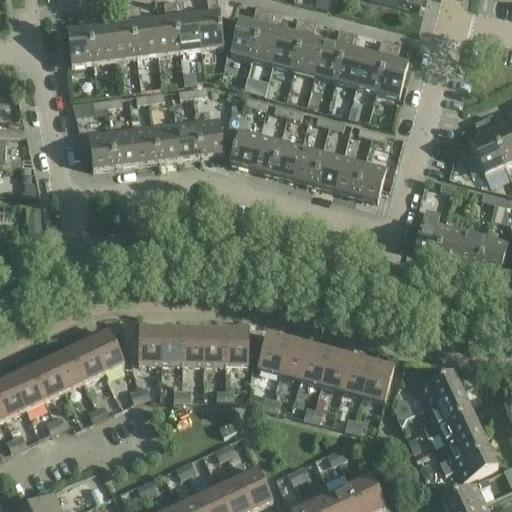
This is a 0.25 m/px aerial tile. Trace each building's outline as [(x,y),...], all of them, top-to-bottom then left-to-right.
[(377,0),(420,11),(423,1),(420,0),(377,0)] [(196,21),(201,57),(223,54),(217,3),(206,4),(208,20),(196,21)] [(201,57),(196,21),(184,22),(182,7),(173,8),(179,60),(201,57)] [(179,60),(173,8),(163,9),(165,25),(153,26),(158,62),(179,60)] [(158,62),(153,26),(141,28),(139,12),(130,14),(136,65),(158,62)] [(136,65),(130,14),(120,15),(122,28),(110,29),(114,68),(136,65)] [(251,66),(264,16),(255,14),(251,29),(238,25),(229,60),(251,66)] [(264,16),(251,66),(272,72),(281,37),(269,34),(273,19),(264,16)] [(114,68),(110,29),(98,31),(96,18),(87,19),(93,70),(114,68)] [(93,70),(87,19),(77,20),(79,35),(66,37),(70,73),(93,70)] [(281,37),(272,72),(293,77),(306,27),(297,25),(293,40),(281,37)] [(306,27),(293,77),(314,83),(323,47),(311,44),(315,30),(306,27)] [(323,47),(314,83),(335,88),(348,38),(339,36),(335,51),(323,47)] [(348,38),(335,88),(356,94),(365,58),(353,55),(357,41),(348,38)] [(356,94),(353,105),(374,110),(377,99),(390,49),(381,47),(377,62),(365,58),(356,94)] [(390,49),(377,99),(399,105),(408,70),(395,66),(399,51),(390,49)] [(192,95),(193,103),(207,102),(206,94),(192,95)] [(193,103),(192,95),(178,97),(179,105),(193,103)] [(149,101),(150,109),(164,107),(163,99),(149,101)] [(135,102),(136,110),(150,109),(149,101),(135,102)] [(258,115),(260,107),(246,103),(244,111),(258,115)] [(106,106),(107,114),(121,112),(120,104),(106,106)] [(92,108),(93,116),(107,114),(106,106),(92,108)] [(287,122),(289,114),(275,111),(273,119),(287,122)] [(351,112),(348,125),(354,126),(357,114),(351,112)] [(289,114),(287,122),(301,126),(303,118),(289,114)] [(511,168),(511,137),(509,130),(498,135),(491,121),(483,125),(504,172),(511,168)] [(317,122),(315,130),(329,133),(331,126),(317,122)] [(196,127),(200,163),(223,160),(218,124),(196,127)] [(504,172),(483,125),(474,129),(480,143),(469,149),(484,182),(504,172)] [(331,126),(329,133),(343,137),(345,129),(331,126)] [(200,163),(196,127),(174,129),(179,166),(200,163)] [(179,166),(174,129),(153,132),(157,168),(179,166)] [(157,168),(153,132),(131,135),(136,171),(157,168)] [(359,133),(357,141),(371,145),(373,137),(359,133)] [(250,174),(260,139),(238,134),(229,169),(250,174)] [(136,171),(131,135),(110,137),(115,173),(136,171)] [(89,148),(81,148),(85,164),(90,163),(92,176),(115,173),(110,137),(88,140),(89,148)] [(373,137),(371,145),(384,148),(387,140),(373,137)] [(272,180),(281,145),(260,139),(250,174),(272,180)] [(293,186),(302,151),(281,145),(272,180),(293,186)] [(314,191),(323,156),(302,151),(293,186),(314,191)] [(335,197),(344,162),(323,156),(314,191),(335,197)] [(356,202),(365,167),(344,162),(335,197),(356,202)] [(365,167),(356,202),(378,208),(383,188),(384,183),(387,174),(387,173),(365,167)] [(383,188),(381,196),(389,198),(392,190),(383,188)] [(441,188),(439,196),(452,200),(455,192),(441,188)] [(455,192),(452,200),(466,204),(468,196),(455,192)] [(483,199),(480,207),(494,211),(496,203),(483,199)] [(496,203),(494,211),(506,214),(507,206),(496,203)] [(494,211),(490,226),(508,231),(506,214),(494,211)] [(422,224),(413,260),(435,265),(444,230),(437,228),(439,219),(425,215),(422,224)] [(27,224),(27,238),(40,239),(40,225),(27,224)] [(435,265),(456,271),(465,235),(444,230),(435,265)] [(456,271),(477,276),(486,241),(465,235),(456,271)] [(36,240),(38,254),(48,249),(49,241),(36,240)] [(486,241),(477,276),(499,282),(508,247),(486,241)] [(160,372),(161,333),(139,333),(138,372),(160,372)] [(161,333),(160,372),(182,372),(182,334),(161,333)] [(182,334),(182,372),(203,373),(204,334),(182,334)] [(204,334),(203,373),(225,373),(226,334),(204,334)] [(226,334),(225,373),(247,374),(248,335),(226,334)] [(88,347),(103,380),(124,371),(108,337),(88,347)] [(279,381),(288,346),(266,340),(257,375),(279,381)] [(288,346),(279,381),(300,386),(309,352),(288,346)] [(68,356),(84,390),(103,380),(88,347),(68,356)] [(309,352),(300,386),(320,392),(330,357),(309,352)] [(49,365),(64,399),(84,390),(68,356),(49,365)] [(330,357),(320,392),(341,398),(351,363),(330,357)] [(351,363),(341,398),(362,403),(371,368),(351,363)] [(29,374),(45,408),(64,399),(49,365),(29,374)] [(371,368),(362,403),(384,409),(393,374),(371,368)] [(9,383),(25,417),(45,408),(29,374),(9,383)] [(426,415),(462,398),(453,378),(427,390),(426,387),(416,392),(426,415)] [(0,387),(0,414),(6,426),(25,417),(9,383),(0,387)] [(137,395),(140,407),(149,404),(145,392),(137,395)] [(140,407),(137,395),(129,397),(132,409),(140,407)] [(181,408),(181,395),(173,395),(173,407),(181,408)] [(181,395),(181,408),(190,408),(190,395),(181,395)] [(224,408),(225,396),(216,396),(216,408),(224,408)] [(225,396),(224,408),(233,409),(233,396),(225,396)] [(462,398),(426,415),(432,427),(422,432),(425,438),(471,417),(462,398)] [(269,416),(273,404),(264,402),(261,414),(269,416)] [(273,404),(269,416),(278,418),(281,406),(273,404)] [(397,404),(394,417),(397,423),(406,425),(413,421),(407,407),(397,404)] [(511,406),(503,411),(511,430),(511,438),(511,439),(511,406)] [(95,414),(100,425),(108,422),(103,411),(95,414)] [(306,413),(303,425),(311,427),(314,415),(306,413)] [(87,418),(92,429),(100,425),(95,414),(87,418)] [(314,415),(311,427),(319,430),(323,417),(314,415)] [(444,452),(479,435),(471,417),(425,438),(427,443),(438,439),(444,452)] [(53,425),(58,436),(66,433),(61,422),(53,425)] [(397,423),(396,423),(401,433),(406,425),(397,423)] [(353,439),(356,426),(348,424),(344,436),(353,439)] [(45,429),(50,440),(58,436),(53,425),(45,429)] [(356,426),(353,439),(361,441),(364,428),(356,426)] [(232,428),(219,434),(223,443),(236,437),(232,428)] [(442,475),(488,454),(479,435),(444,452),(449,464),(439,468),(442,475)] [(14,443),(19,454),(26,451),(21,440),(14,443)] [(6,447),(11,458),(19,454),(14,443),(6,447)] [(415,443),(407,447),(413,459),(420,455),(415,443)] [(222,453),(227,464),(235,461),(230,449),(222,453)] [(214,456),(219,468),(227,464),(222,453),(214,456)] [(334,457),(340,469),(347,466),(342,454),(334,457)] [(488,454),(442,475),(445,481),(455,476),(461,489),(497,473),(488,454)] [(326,461),(332,473),(340,469),(334,457),(326,461)] [(182,471),(188,482),(195,479),(190,467),(182,471)] [(429,469),(419,474),(423,483),(434,478),(429,469)] [(188,482),(182,471),(175,475),(180,486),(188,482)] [(295,475),(300,487),(308,484),(302,472),(295,475)] [(236,484),(248,511),(263,511),(272,508),(256,475),(236,484)] [(287,479),(293,491),(300,487),(295,475),(287,479)] [(349,490),(359,511),(383,511),(369,481),(349,490)] [(216,493),(225,511),(248,511),(236,484),(216,493)] [(442,511),(477,511),(485,509),(479,495),(489,490),(487,485),(476,489),(440,506),(442,511)] [(143,490),(149,501),(157,497),(151,486),(143,490)] [(149,501),(143,490),(136,493),(141,504),(149,501)] [(330,499),(335,511),(359,511),(349,490),(330,499)] [(197,502),(201,511),(225,511),(216,493),(197,502)] [(59,511),(53,498),(23,511),(59,511)] [(310,508),(311,511),(335,511),(330,499),(310,508)] [(177,511),(201,511),(197,502),(177,511)]
